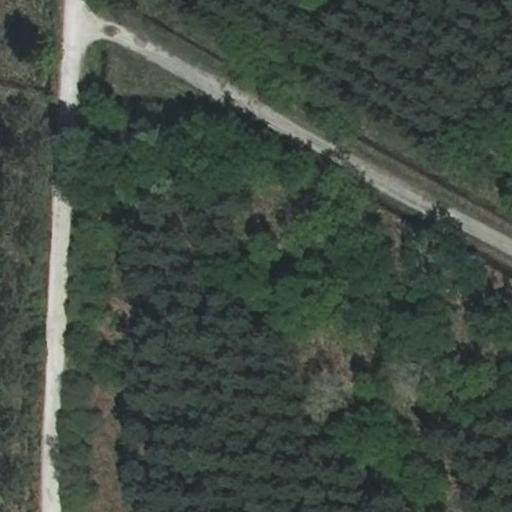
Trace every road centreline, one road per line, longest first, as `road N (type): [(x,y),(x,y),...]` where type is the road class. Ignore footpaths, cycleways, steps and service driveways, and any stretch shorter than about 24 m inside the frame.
road 1 (track): [(43,511),(70,0)]
road 2 (track): [(76,0),(511,232)]
